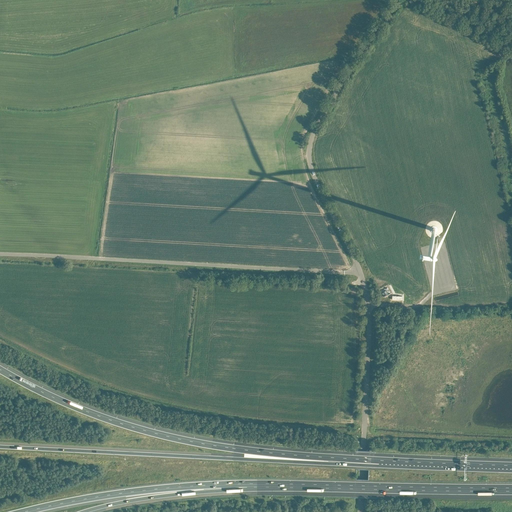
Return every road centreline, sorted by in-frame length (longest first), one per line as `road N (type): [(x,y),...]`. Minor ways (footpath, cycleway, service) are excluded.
road 1 (unclassified): [(360,511),(367,282),(314,169),(312,141),(401,0)]
road 2 (track): [(0,254),(414,276),(451,271)]
road 3 (motorway): [(379,464),(160,435),(79,408),(0,368)]
road 4 (motorway): [(379,464),(0,446)]
road 5 (motorway): [(248,485),(511,488)]
road 6 (motorway): [(23,511),(158,487),(248,485)]
road 7 (motorway): [(83,511),(248,485)]
road 8 (motorway): [(511,469),(379,464)]
